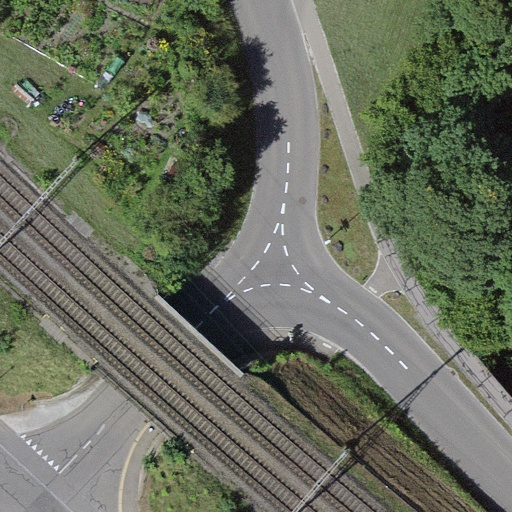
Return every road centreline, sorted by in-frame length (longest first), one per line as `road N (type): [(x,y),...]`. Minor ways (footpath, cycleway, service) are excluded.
road 1 (tertiary): [(33,506),(224,301),(279,265)]
road 2 (tertiary): [(279,265),(383,344),(511,482)]
road 3 (residential): [(279,265),(288,111),(261,0)]
